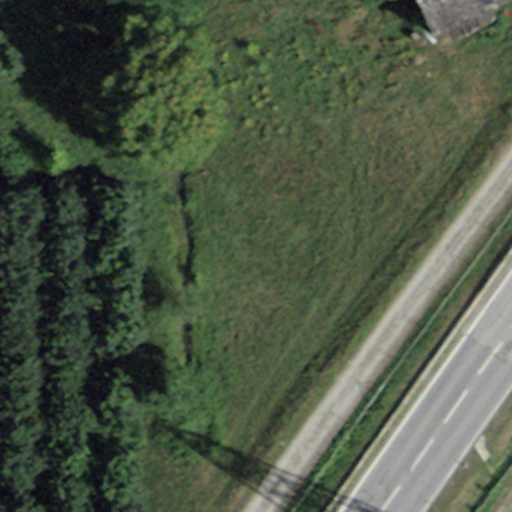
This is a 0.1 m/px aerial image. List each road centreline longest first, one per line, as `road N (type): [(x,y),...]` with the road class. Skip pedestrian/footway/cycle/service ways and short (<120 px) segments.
road 1 (track): [(274,511),(511,180)]
road 2 (secondary): [(511,339),(386,511)]
